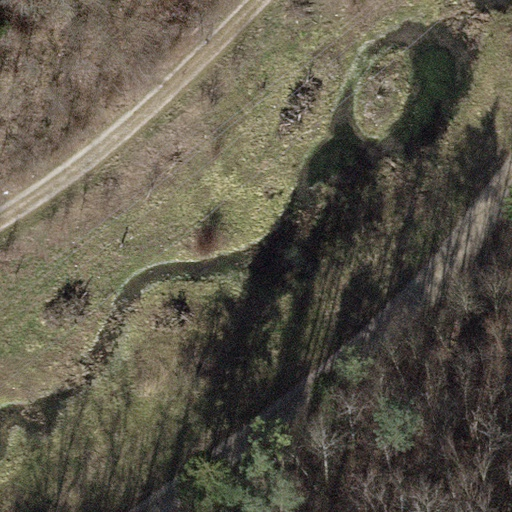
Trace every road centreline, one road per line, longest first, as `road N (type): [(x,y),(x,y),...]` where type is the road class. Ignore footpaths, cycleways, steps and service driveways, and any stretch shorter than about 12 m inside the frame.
road 1 (track): [(149,511),(390,329),(511,191)]
road 2 (track): [(255,0),(82,172),(0,219)]
